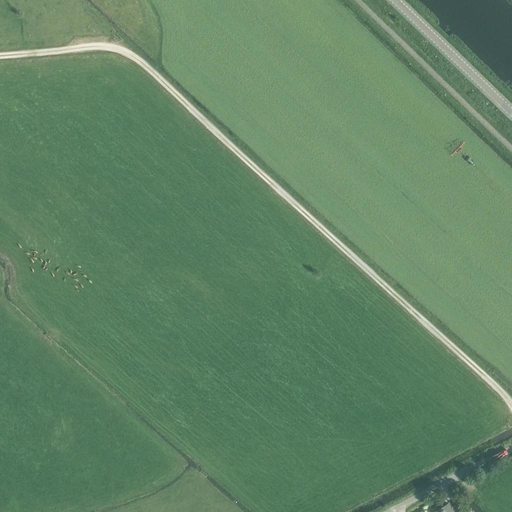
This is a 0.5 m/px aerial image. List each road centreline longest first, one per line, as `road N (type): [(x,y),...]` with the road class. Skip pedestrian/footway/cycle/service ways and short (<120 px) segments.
road 1 (track): [(511,406),(131,55),(107,44),(0,53)]
road 2 (secondary): [(392,0),(511,115)]
road 3 (unclassified): [(391,511),(511,449)]
